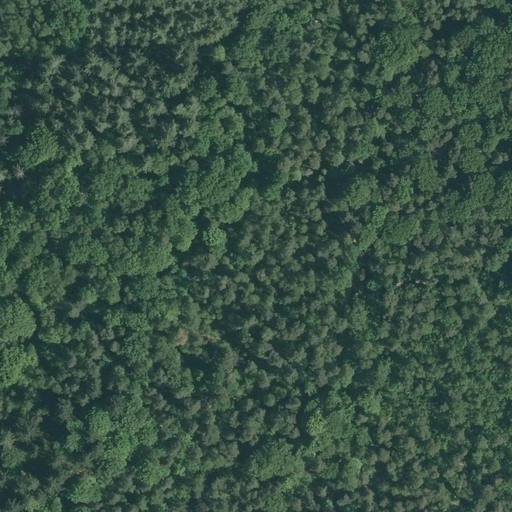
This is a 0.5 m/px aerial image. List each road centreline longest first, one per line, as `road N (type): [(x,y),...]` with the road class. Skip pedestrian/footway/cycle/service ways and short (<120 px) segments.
road 1 (track): [(330,511),(352,260),(391,0)]
road 2 (track): [(352,260),(207,345),(154,344),(139,353),(121,397),(119,447),(46,511)]
road 3 (track): [(248,0),(250,43),(242,48),(0,62)]
